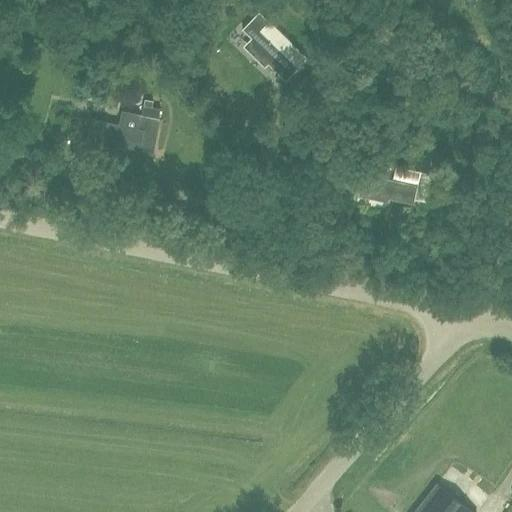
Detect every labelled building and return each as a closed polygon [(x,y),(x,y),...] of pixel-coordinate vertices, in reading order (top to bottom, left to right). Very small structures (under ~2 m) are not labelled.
[(280,50),(260,30),(269,21),(260,12),(242,29),(251,38),(246,42),(285,81),(307,59),(289,41),(280,50)] [(0,24),(0,46),(7,49),(14,30),(0,24)] [(160,110),(151,108),(153,101),(145,100),(141,116),(122,112),(119,125),(91,118),(87,136),(152,151),(159,120),(158,120),(160,110)] [(417,186),(353,171),(348,189),(413,204),(417,186)] [(237,201),(214,196),(211,213),(236,217),(237,201)] [(473,511),(438,483),(414,511),(473,511)]
